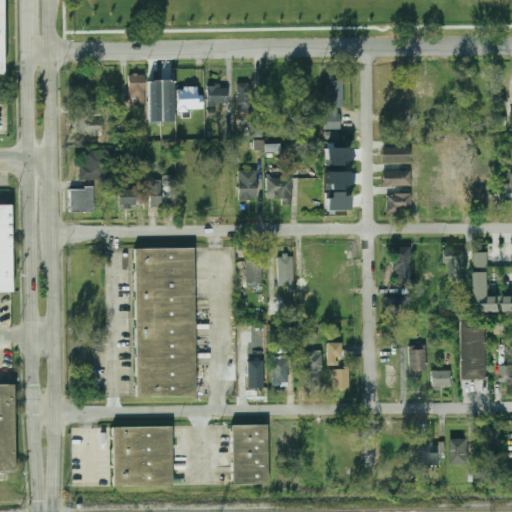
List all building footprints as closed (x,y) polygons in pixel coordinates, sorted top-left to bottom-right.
[(145,74),(129,74),(129,106),(145,106),(145,74)] [(149,94),(163,94),(163,74),(149,74),(149,94)] [(327,130),(342,130),(342,77),(327,77),(327,130)] [(412,100),(437,100),(437,79),(412,79),(412,100)] [(196,83),(181,83),(181,103),(196,103),(196,83)] [(236,112),(252,112),(252,83),(236,83),(236,112)] [(207,106),(226,106),(226,86),(207,86),(207,106)] [(102,137),(102,117),(83,117),(83,137),(102,137)] [(265,153),(280,152),(280,143),(265,143),(265,153)] [(385,161),(404,161),(404,146),(385,146),(385,161)] [(325,166),(342,166),(342,172),(346,172),(347,149),(325,148),(325,166)] [(425,162),(424,150),(415,151),(416,163),(425,162)] [(80,179),(107,179),(107,152),(80,152),(80,179)] [(486,167),(475,167),(475,199),(486,199),(486,167)] [(347,169),(331,169),(331,198),(347,198),(347,169)] [(440,169),(429,169),(429,179),(420,179),(420,204),(440,204),(440,169)] [(256,170),(239,170),(239,201),(256,201),(256,170)] [(406,186),(406,171),(385,171),(385,186),(406,186)] [(502,199),(511,199),(511,172),(511,185),(502,185),(502,199)] [(205,205),(205,176),(189,176),(189,205),(205,205)] [(267,198),(281,198),(281,204),(292,204),(292,176),(267,176),(267,198)] [(150,207),(176,207),(176,181),(164,181),(164,180),(150,180),(150,207)] [(94,212),(94,189),(69,189),(69,212),(94,212)] [(141,190),(119,190),(119,207),(141,207),(141,190)] [(406,210),(406,195),(387,195),(387,210),(406,210)] [(0,292),(12,292),(11,206),(0,206),(0,292)] [(136,397),(136,385),(139,385),(139,374),(136,374),(136,356),(138,356),(138,346),(136,346),(136,328),(138,328),(138,318),(136,318),(136,300),(137,300),(137,289),(136,289),(135,271),(137,271),(137,261),(135,261),(135,248),(195,247),(196,396),(136,397)] [(412,247),(394,247),(394,285),(412,285),(412,247)] [(445,278),(466,278),(466,250),(445,250),(445,278)] [(324,253),(311,253),(311,277),(324,277),(324,253)] [(278,285),(293,285),(293,256),(278,256),(278,285)] [(494,256),(474,257),(475,284),(495,283),(494,256)] [(262,262),(246,262),(246,285),(262,285),(262,262)] [(488,296),(488,271),(474,271),(475,311),(499,311),(499,296),(488,296)] [(407,295),(387,298),(390,316),(410,312),(407,295)] [(486,378),(486,320),(461,320),(461,378),(486,378)] [(327,365),(341,365),(341,343),(327,343),(327,365)] [(426,377),(426,349),(409,349),(409,377),(426,377)] [(305,351),(305,389),(322,389),(322,351),(305,351)] [(288,359),(273,359),(273,385),(288,385),(288,359)] [(264,361),(247,361),(247,392),(264,392),(264,361)] [(511,364),(499,364),(499,383),(511,383),(511,364)] [(349,389),(349,369),(333,369),(333,389),(349,389)] [(431,389),(451,389),(451,370),(431,370),(431,389)] [(0,387),(14,387),(15,470),(0,470),(0,387)] [(232,425),(267,425),(268,485),(232,485),(232,425)] [(113,427),(170,427),(171,486),(113,486),(113,427)] [(501,427),(487,427),(487,447),(501,447),(501,427)] [(404,436),(394,436),(394,456),(404,456),(404,436)] [(354,437),(332,437),(332,456),(341,456),(341,449),(354,449),(354,437)] [(468,438),(451,438),(451,464),(468,464),(468,438)] [(439,442),(423,442),(423,461),(439,461),(439,442)] [(310,450),(310,470),(321,470),(321,450),(310,450)]
